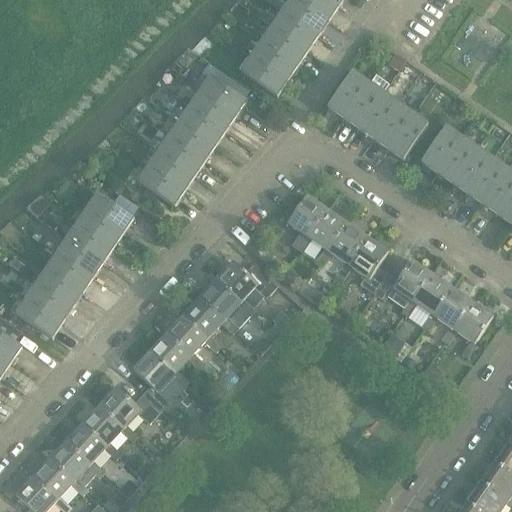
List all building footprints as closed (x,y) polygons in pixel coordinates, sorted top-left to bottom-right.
[(83,0),(49,0),(49,1),(65,17),(64,18),(55,27),(71,42),(80,33),(81,32),(82,33),(84,35),(101,18),(104,21),(105,20),(83,0)] [(83,0),(105,20),(122,2),(120,0),(83,0)] [(290,0),(274,0),(270,5),(283,14),(282,15),(317,39),(328,24),(292,0),(292,1),(290,0)] [(292,0),(328,24),(338,10),(323,0),(292,0)] [(323,0),(338,10),(344,0),(323,0)] [(35,15),(19,32),(53,64),(69,47),(67,45),(35,15)] [(272,29),(307,54),(317,39),(282,15),(272,29)] [(262,44),(297,69),(307,54),(272,29),(262,44)] [(19,32),(0,51),(34,84),(53,64),(19,32)] [(252,59),(287,83),(297,69),(262,44),(252,59)] [(0,51),(0,90),(14,104),(34,84),(0,51)] [(396,57),(389,67),(399,74),(406,63),(396,57)] [(276,99),(287,83),(252,59),(241,74),(276,99)] [(86,61),(78,70),(87,78),(95,69),(86,61)] [(208,66),(192,90),(199,95),(235,120),(245,104),(242,102),(249,93),(216,71),(208,66)] [(327,110),(342,121),(367,86),(351,75),(327,110)] [(367,86),(342,121),(357,132),(381,96),(367,86)] [(0,90),(0,112),(11,102),(12,103),(14,105),(14,104),(0,90)] [(189,110),(225,135),(235,120),(199,95),(189,110)] [(381,96),(357,132),(372,142),(396,107),(381,96)] [(396,107),(372,142),(386,152),(411,117),(396,107)] [(179,125),(215,149),(225,135),(189,110),(179,125)] [(411,117),(386,152),(402,163),(426,128),(411,117)] [(15,124),(7,133),(16,141),(24,132),(15,124)] [(169,140),(204,164),(215,149),(179,125),(169,140)] [(421,166),(436,176),(460,141),(445,131),(421,166)] [(159,154),(194,179),(204,164),(169,140),(159,154)] [(460,141),(436,176),(451,187),(475,151),(460,141)] [(475,151),(451,187),(465,197),(490,162),(475,151)] [(149,169),(184,194),(194,179),(159,154),(149,169)] [(490,162),(465,197),(480,207),(505,172),(490,162)] [(174,209),(184,194),(149,169),(138,185),(146,190),(159,199),(174,209)] [(511,176),(505,172),(480,207),(495,217),(511,192),(511,176)] [(146,190),(142,197),(154,206),(159,199),(146,190)] [(511,192),(495,217),(510,227),(511,224),(511,192)] [(86,212),(122,237),(133,221),(97,197),(86,212)] [(287,226),(300,235),(291,248),(302,255),(311,242),(308,240),(327,213),(306,199),(298,211),(291,220),(287,226)] [(291,207),(284,216),(291,220),(298,211),(291,207)] [(76,227),(112,251),(122,237),(86,212),(76,227)] [(308,240),(311,242),(325,252),(315,265),(322,270),(331,257),(328,254),(347,227),(327,213),(308,240)] [(66,242),(102,266),(112,251),(76,227),(66,242)] [(328,254),(331,257),(345,266),(336,279),(342,283),(351,271),(348,268),(366,241),(347,227),(328,254)] [(247,250),(266,267),(274,258),(255,241),(247,250)] [(348,268),(351,271),(364,280),(359,288),(372,297),(387,276),(377,270),(387,256),(366,241),(348,268)] [(56,257),(92,281),(102,266),(66,242),(56,257)] [(46,272),(82,296),(92,281),(56,257),(46,272)] [(13,260),(9,266),(19,273),(23,267),(13,260)] [(387,276),(372,297),(383,305),(387,299),(404,311),(400,317),(407,321),(416,308),(413,306),(432,278),(411,263),(397,283),(387,276)] [(233,265),(216,283),(240,305),(243,303),(253,312),(264,300),(265,302),(278,289),(253,266),(245,275),(233,265)] [(279,279),(291,289),(299,281),(288,270),(279,279)] [(36,287),(72,311),(82,296),(46,272),(36,287)] [(413,306),(416,308),(429,317),(420,330),(427,335),(436,322),(432,319),(451,292),(432,278),(413,306)] [(216,283),(200,301),(224,323),(226,321),(238,332),(249,320),(255,314),(253,312),(243,303),(240,305),(216,283)] [(26,302),(62,326),(72,311),(36,287),(26,302)] [(299,295),(306,300),(311,292),(304,288),(299,295)] [(432,319),(436,322),(449,331),(440,344),(446,349),(455,335),(453,334),(472,306),(451,292),(432,319)] [(200,301),(183,318),(207,341),(210,338),(220,327),(232,338),(238,332),(226,321),(224,323),(200,301)] [(51,341),(62,326),(26,302),(15,317),(51,341)] [(453,334),(455,335),(469,345),(460,358),(466,362),(476,349),(473,347),(492,320),(472,306),(453,334)] [(183,318),(166,337),(190,360),(192,357),(204,345),(216,355),(221,349),(210,338),(207,341),(183,318)] [(275,326),(270,331),(278,338),(283,333),(275,326)] [(391,335),(380,351),(394,360),(405,344),(391,335)] [(0,359),(10,366),(20,350),(0,336),(0,359)] [(166,337),(149,355),(174,377),(176,375),(187,363),(198,374),(204,368),(192,357),(190,360),(166,337)] [(262,338),(252,349),(261,357),(270,346),(262,338)] [(149,355),(132,373),(149,389),(141,398),(160,415),(171,404),(159,393),(170,381),(182,392),(188,386),(176,375),(174,377),(149,355)] [(0,379),(10,366),(0,359),(0,379)] [(406,359),(401,366),(411,372),(415,366),(406,359)] [(441,394),(442,393),(448,383),(428,369),(420,380),(441,394)] [(230,376),(220,386),(227,393),(237,383),(230,376)] [(116,390),(99,409),(123,431),(125,429),(136,417),(148,428),(160,415),(141,398),(133,406),(116,390)] [(99,409),(82,427),(106,449),(108,447),(119,435),(131,446),(137,440),(125,429),(123,431),(99,409)] [(82,427),(66,445),(90,467),(92,465),(103,453),(115,464),(120,458),(108,447),(106,449),(82,427)] [(511,445),(508,443),(495,464),(511,475),(511,445)] [(66,445),(49,463),(61,475),(73,485),(75,483),(83,490),(93,478),(98,482),(104,476),(92,465),(90,467),(66,445)] [(49,463),(33,480),(56,503),(59,500),(69,489),(81,500),(87,494),(83,490),(75,483),(73,485),(61,475),(49,463)] [(142,480),(144,482),(153,471),(152,470),(145,464),(136,474),(142,480)] [(511,475),(495,464),(481,484),(508,503),(511,500),(511,497),(511,475)] [(33,480),(16,498),(30,511),(47,511),(53,507),(58,511),(69,511),(71,511),(59,500),(56,503),(33,480)] [(125,499),(127,501),(137,489),(136,488),(128,481),(118,492),(125,499)] [(481,484),(467,504),(478,511),(502,511),(506,507),(511,511),(511,500),(508,503),(481,484)] [(102,507),(108,511),(114,511),(119,507),(110,499),(102,507)]
